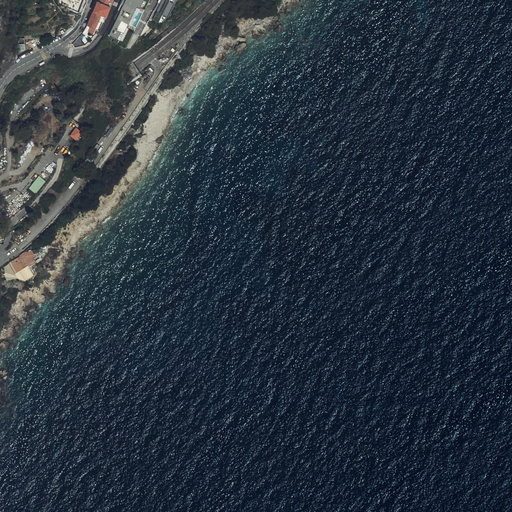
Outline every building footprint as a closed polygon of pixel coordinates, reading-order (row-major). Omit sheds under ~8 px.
[(58,0),(59,4),(78,11),(82,0),(58,0)] [(97,0),(95,0),(92,10),(104,15),(108,4),(97,0)] [(126,0),(109,35),(128,44),(149,0),(126,0)] [(159,0),(150,19),(159,23),(163,16),(168,18),(176,0),(159,0)] [(86,23),(81,31),(84,33),(86,29),(91,32),(93,27),(97,18),(99,19),(101,20),(104,15),(92,10),(91,10),(86,23)] [(36,86),(40,92),(47,87),(43,81),(36,86)] [(73,127),(68,134),(76,140),(79,136),(76,134),(79,131),(73,127)] [(29,187),(35,192),(45,181),(39,176),(29,187)] [(16,274),(37,262),(34,258),(36,256),(32,250),(25,253),(9,263),(16,274)]
